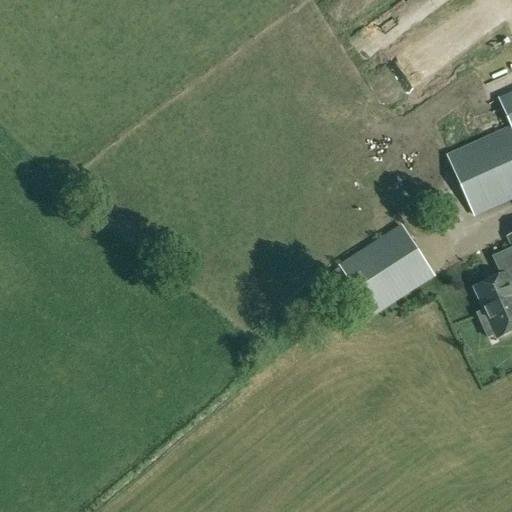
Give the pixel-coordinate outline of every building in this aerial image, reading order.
[(402,99),(446,69),(429,45),(386,75),(402,99)] [(511,199),(511,92),(498,99),(511,128),(448,157),(475,216),(511,199)] [(373,316),(434,277),(401,226),(340,266),(373,316)] [(475,289),(485,310),(476,314),(488,341),(497,336),(498,339),(511,332),(511,235),(508,238),(511,247),(511,278),(509,280),(507,275),(475,289)] [(312,321),(324,339),(351,321),(346,314),(339,302),(312,321)]
